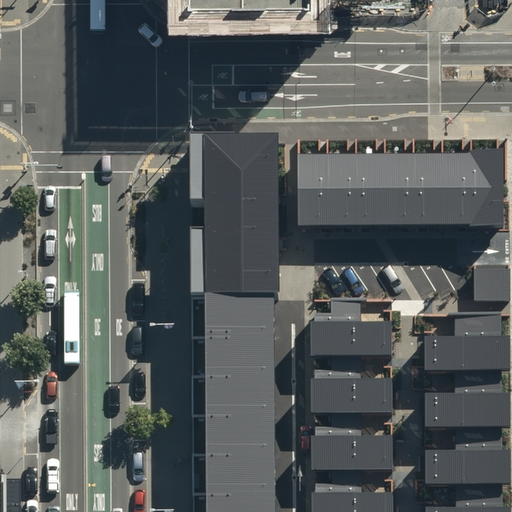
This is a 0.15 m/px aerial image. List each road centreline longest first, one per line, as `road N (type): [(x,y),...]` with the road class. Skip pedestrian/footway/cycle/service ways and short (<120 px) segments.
road 1 (residential): [(294,511),(292,253),(511,251)]
road 2 (secondary): [(60,511),(58,187),(84,75)]
road 3 (secondary): [(84,75),(106,160),(111,511)]
road 4 (tertiary): [(84,75),(357,73)]
road 5 (tertiary): [(357,73),(440,52),(511,52)]
road 6 (tertiary): [(511,91),(441,91),(357,73)]
